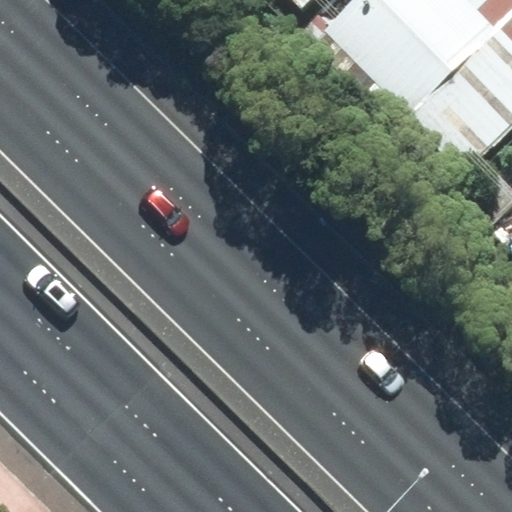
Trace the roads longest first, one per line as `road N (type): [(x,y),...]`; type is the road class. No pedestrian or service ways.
road 1 (motorway): [(0,85),(433,511)]
road 2 (motorway): [(232,511),(0,284)]
